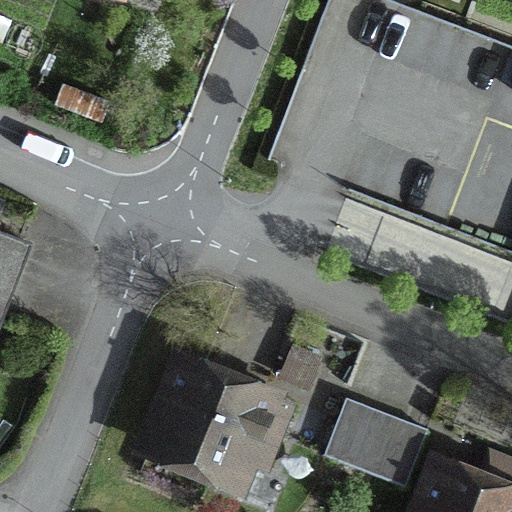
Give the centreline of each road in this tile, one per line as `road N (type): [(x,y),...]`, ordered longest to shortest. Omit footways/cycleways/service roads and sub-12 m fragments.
road 1 (residential): [(174,227),(511,363)]
road 2 (residential): [(39,511),(174,227)]
road 3 (residential): [(174,227),(262,0)]
road 4 (residential): [(174,227),(0,155)]
